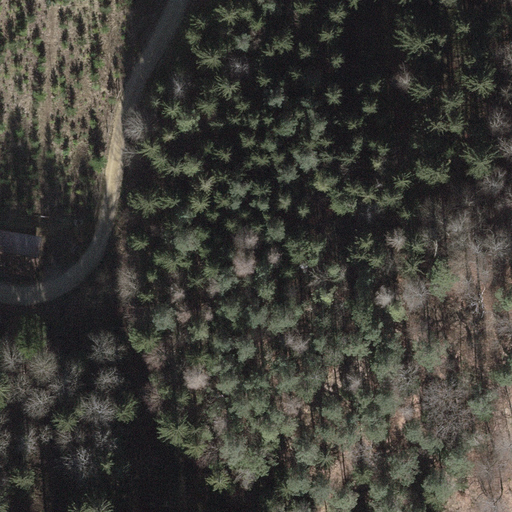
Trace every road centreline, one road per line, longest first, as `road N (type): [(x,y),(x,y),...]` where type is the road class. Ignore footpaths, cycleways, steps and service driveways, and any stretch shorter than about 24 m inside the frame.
road 1 (track): [(178,0),(130,123),(96,270),(53,301),(0,297)]
road 2 (track): [(242,511),(169,440),(128,345),(108,236)]
